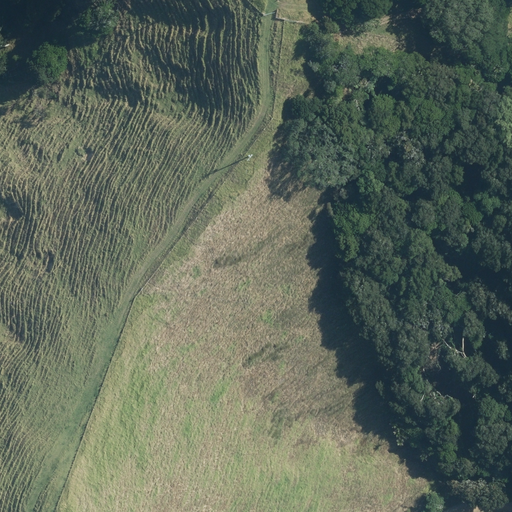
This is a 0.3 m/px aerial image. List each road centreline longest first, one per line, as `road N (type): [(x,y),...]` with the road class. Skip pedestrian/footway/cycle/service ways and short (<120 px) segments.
road 1 (track): [(30,511),(36,485),(77,424),(127,292),(262,115),(270,0)]
road 2 (track): [(511,35),(403,10),(372,22),(271,1)]
